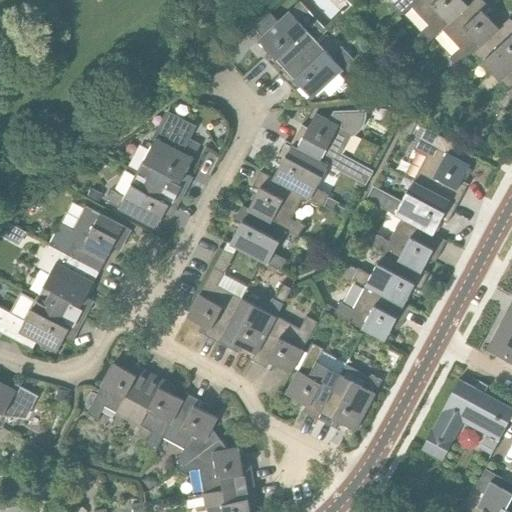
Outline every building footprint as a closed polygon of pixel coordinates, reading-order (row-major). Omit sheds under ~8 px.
[(400,17),(411,7),(418,0),(400,0),(392,8),(400,17)] [(427,45),(443,31),(468,6),(462,0),(418,0),(411,7),(429,26),(418,36),(427,45)] [(458,69),(474,54),(499,29),(489,18),(494,13),(482,0),(473,0),(468,6),(443,31),(460,50),(450,60),(458,69)] [(280,75),(317,41),(298,21),(309,12),(301,3),(259,41),(270,53),(264,58),(280,75)] [(490,92),(500,82),(511,70),(511,21),(510,19),(499,29),(474,54),(492,73),(481,83),(490,92)] [(317,41),(280,75),(295,92),(300,87),(312,99),(354,60),(345,51),(335,61),(317,41)] [(511,70),(500,82),(511,94),(511,107),(508,111),(511,115),(511,70)] [(292,145),(329,166),(329,165),(367,185),(375,171),(343,154),(354,134),(316,114),(308,129),(302,126),(292,145)] [(137,174),(182,197),(192,177),(186,174),(202,144),(189,137),(191,135),(165,121),(156,139),(137,174)] [(414,181),(458,205),(469,185),(462,181),(470,166),(420,139),(414,150),(427,157),(414,181)] [(274,179),(304,197),(323,207),(329,196),(317,189),(329,166),(292,145),(285,142),(275,162),(281,165),(274,179)] [(249,210),(286,231),(299,237),(305,226),(292,220),(304,197),(274,179),(261,172),(250,192),(256,196),(249,210)] [(182,197),(137,174),(125,198),(112,191),(106,202),(157,228),(165,214),(171,217),(182,197)] [(402,219),(434,235),(441,221),(448,224),(458,205),(414,181),(402,204),(389,198),(383,209),(402,219)] [(238,230),(230,245),(281,272),(287,261),(274,254),(286,231),(249,210),(243,206),(232,226),(238,230)] [(67,255),(100,272),(113,247),(119,250),(130,230),(86,207),(73,231),(61,224),(55,235),(73,245),(67,255)] [(384,253),(422,272),(430,258),(436,262),(447,241),(434,235),(402,219),(390,241),(378,234),(377,236),(366,230),(361,240),(384,253)] [(219,343),(242,299),(219,286),(235,255),(224,249),(188,318),(203,326),(199,332),(219,343)] [(366,287),(404,306),(411,293),(418,296),(429,276),(422,272),(384,253),(372,275),(360,268),(359,270),(347,263),(342,273),(367,286),(366,287)] [(38,297),(82,321),(93,301),(87,297),(100,272),(67,255),(62,266),(44,256),(38,267),(50,274),(38,297)] [(242,347),(256,354),(277,317),(292,289),(285,285),(276,300),(273,299),(266,311),(242,299),(219,343),(239,353),(242,347)] [(366,287),(354,310),(341,303),(335,314),(386,341),(393,327),(400,330),(411,310),(404,306),(366,287)] [(82,321),(38,297),(25,321),(13,315),(7,325),(58,352),(65,337),(72,341),(82,321)] [(511,360),(511,309),(490,349),(511,360)] [(277,317),(256,354),(252,361),(273,371),(276,365),(291,373),(318,322),(307,317),(300,329),(277,317)] [(298,409),(318,419),(341,375),(317,363),(324,350),(313,344),(286,394),(301,402),(298,409)] [(105,407),(129,420),(152,375),(132,364),(129,371),(114,363),(87,414),(98,420),(105,407)] [(347,364),(341,375),(318,419),(338,430),(341,423),(356,431),(383,381),(372,375),(371,377),(347,364)] [(157,451),(163,438),(182,399),(169,392),(172,386),(152,375),(129,420),(152,432),(146,445),(157,451)] [(491,455),(499,442),(511,417),(511,408),(459,380),(422,451),(443,462),(464,423),(484,434),(477,448),(491,455)] [(0,423),(11,402),(24,409),(30,398),(0,382),(0,423)] [(182,467),(220,439),(212,428),(217,418),(203,410),(206,404),(186,393),(182,399),(163,438),(185,449),(178,462),(182,467)] [(204,495),(254,487),(249,463),(242,464),(240,448),(228,450),(220,439),(182,467),(186,472),(200,470),(204,495)] [(511,511),(511,481),(488,469),(478,487),(486,491),(477,508),(476,507),(473,511),(511,511)] [(254,487),(204,495),(207,511),(250,511),(250,509),(257,508),(254,487)] [(146,511),(145,503),(132,505),(133,511),(146,511)]
